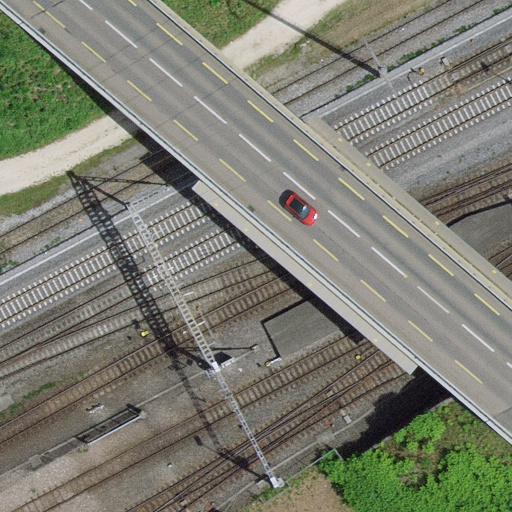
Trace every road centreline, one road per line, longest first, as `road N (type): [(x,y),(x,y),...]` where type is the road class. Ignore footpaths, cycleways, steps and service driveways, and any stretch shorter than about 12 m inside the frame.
road 1 (tertiary): [(511,365),(82,0)]
road 2 (track): [(0,179),(128,119),(325,0)]
